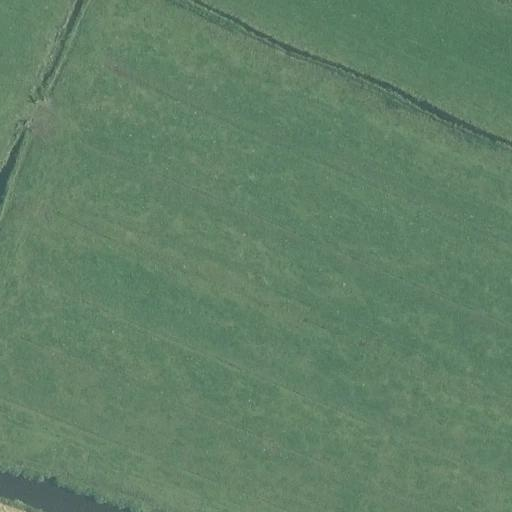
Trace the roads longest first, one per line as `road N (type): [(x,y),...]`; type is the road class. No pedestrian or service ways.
road 1 (track): [(0,100),(57,131),(54,182),(0,309)]
road 2 (track): [(0,419),(219,511)]
